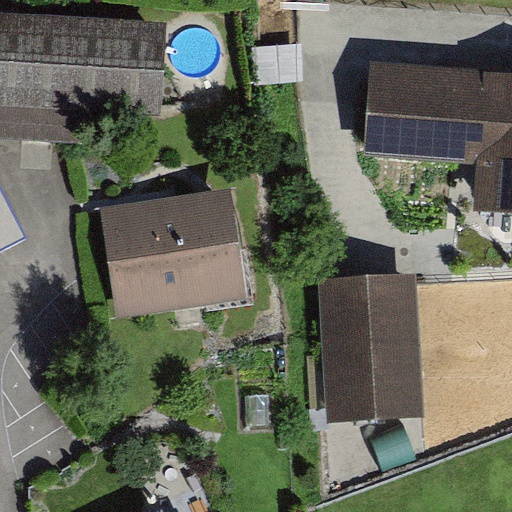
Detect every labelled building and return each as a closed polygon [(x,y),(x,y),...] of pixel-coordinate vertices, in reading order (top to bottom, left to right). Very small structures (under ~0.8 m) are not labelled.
[(169,34),(0,21),(0,146),(70,152),(72,124),(162,131),(169,34)] [(511,74),(372,63),(365,156),(478,165),(475,212),(511,214),(511,74)] [(0,264),(28,251),(0,195),(0,264)] [(233,199),(102,215),(115,325),(246,309),(233,199)] [(417,284),(320,290),(329,434),(426,428),(417,284)]
